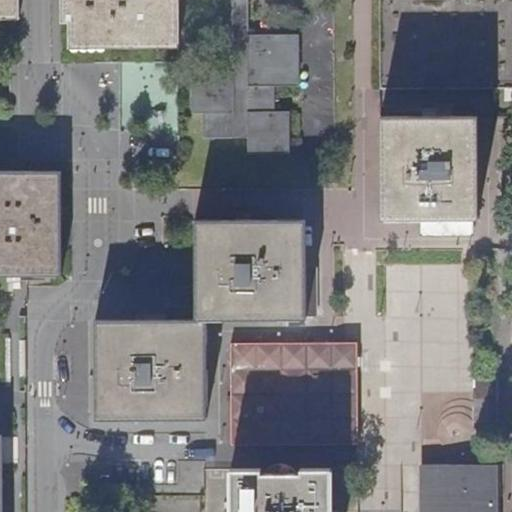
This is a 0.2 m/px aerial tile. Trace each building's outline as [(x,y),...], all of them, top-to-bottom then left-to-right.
[(0,0),(0,18),(19,18),(18,0),(0,0)] [(177,0),(54,0),(54,27),(64,27),(65,50),(176,51),(177,0)] [(249,33),(249,0),(232,0),(233,70),(193,71),(192,112),(203,112),(204,138),(248,137),(249,154),(290,153),(290,111),(275,110),(276,85),(299,85),(300,33),(249,33)] [(511,0),(497,0),(491,84),(511,85),(511,0)] [(458,86),(458,100),(494,100),(494,86),(458,86)] [(381,220),(423,220),(472,219),(479,219),(478,116),(381,116),(381,220)] [(0,172),(0,275),(63,276),(63,171),(0,172)] [(196,320),(306,319),(306,219),(252,219),(252,214),(236,214),(236,220),(196,220),(196,320)] [(472,233),(472,219),(423,220),(423,233),(472,233)] [(196,320),(96,320),(97,419),(207,418),(206,321),(306,320),(306,319),(196,320)] [(357,445),(357,345),(232,344),(232,445),(357,445)] [(472,380),(473,423),(497,424),(497,380),(472,380)] [(98,470),(96,472),(96,473),(95,472),(91,468),(84,464),(79,464),(71,466),(68,468),(72,470),(70,472),(65,478),(64,481),(64,489),(67,494),(70,497),(73,495),(79,501),(85,504),(91,502),(95,501),(94,497),(99,493),(103,487),(103,478),(101,474),(100,472),(98,470)] [(497,511),(497,465),(423,465),(423,511),(497,511)] [(330,511),(330,470),(301,470),(301,472),(262,472),(262,471),(232,471),(232,511),(330,511)]
